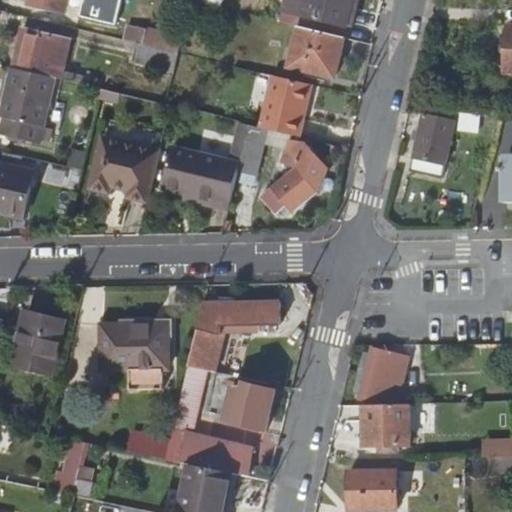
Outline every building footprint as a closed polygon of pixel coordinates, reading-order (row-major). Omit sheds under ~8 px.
[(64,0),(28,0),(26,9),(60,17),(64,0)] [(305,19),(303,31),(344,41),(353,0),(286,0),(283,14),(305,19)] [(339,83),(350,42),(344,41),(303,31),(293,72),(339,83)] [(142,49),(178,57),(182,40),(146,32),(142,49)] [(12,71),(72,86),(74,78),(61,75),(68,45),(21,34),(12,71)] [(173,76),(178,57),(142,49),(136,47),(131,67),(173,76)] [(54,82),(13,73),(2,122),(5,123),(1,139),(39,148),(54,82)] [(74,78),(72,86),(96,91),(97,83),(74,78)] [(262,131),(267,132),(301,140),(313,89),(274,80),(262,131)] [(163,138),(169,111),(150,107),(144,133),(163,138)] [(459,115),(432,116),(430,121),(423,119),(413,160),(446,168),(459,115)] [(244,151),(250,128),(240,126),(234,149),(244,151)] [(250,128),(244,151),(241,165),(239,173),(257,177),(267,132),(262,131),(250,128)] [(147,203),(160,152),(105,139),(92,190),(111,195),(112,187),(131,192),(129,199),(147,203)] [(295,170),(259,201),(278,224),(289,216),(291,218),(316,197),(327,171),(309,147),(292,143),(281,166),(295,170)] [(244,151),(234,149),(231,163),(241,165),(244,151)] [(213,209),(229,213),(239,173),(241,165),(231,163),(175,150),(164,192),(214,204),(213,209)] [(511,159),(503,160),(503,204),(511,203),(511,159)] [(0,215),(21,220),(31,179),(0,171),(0,215)] [(203,306),(189,368),(201,370),(212,372),(221,337),(218,335),(220,328),(278,326),(277,303),(203,306)] [(27,315),(14,368),(52,378),(65,325),(27,315)] [(169,329),(103,330),(103,376),(108,376),(108,396),(164,395),(163,375),(169,374),(169,329)] [(366,402),(365,407),(391,406),(394,394),(385,392),(388,382),(400,385),(407,358),(372,349),(358,400),(366,402)] [(189,368),(174,430),(186,433),(201,370),(189,368)] [(236,377),(214,370),(202,410),(223,417),(236,377)] [(234,388),(226,422),(267,432),(276,392),(256,387),(254,393),(234,388)] [(365,407),(362,406),(363,448),(409,447),(408,406),(391,406),(365,407)] [(174,430),(166,461),(189,466),(232,475),(248,478),(255,450),(186,433),(174,430)] [(59,485),(78,490),(90,442),(71,437),(59,485)] [(479,442),(480,458),(489,458),(502,458),(501,441),(479,442)] [(511,457),(502,458),(489,458),(489,474),(511,473),(511,457)] [(465,487),(464,459),(452,459),(452,477),(457,477),(456,488),(465,487)] [(180,511),(224,511),(232,475),(189,466),(180,511)] [(348,475),(348,511),(395,511),(395,475),(348,475)] [(73,497),(69,511),(92,511),(93,507),(78,504),(79,498),(73,497)] [(455,511),(465,511),(465,500),(455,500),(455,511)]
